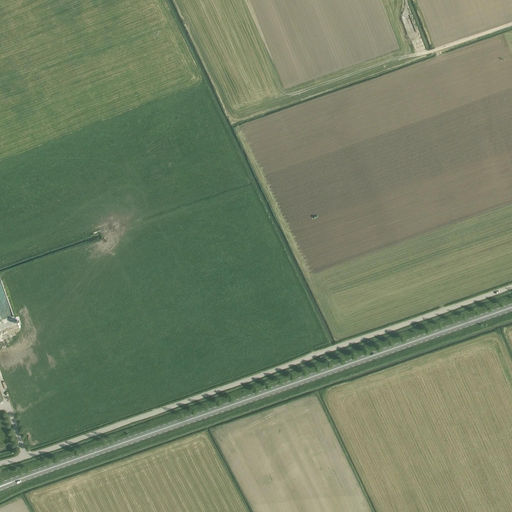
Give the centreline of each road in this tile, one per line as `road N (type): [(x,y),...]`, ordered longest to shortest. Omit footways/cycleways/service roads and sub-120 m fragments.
road 1 (unclassified): [(0,464),(511,287)]
road 2 (primary): [(8,483),(511,307)]
